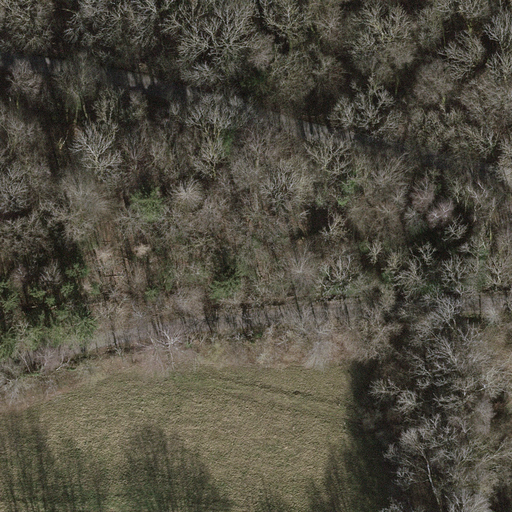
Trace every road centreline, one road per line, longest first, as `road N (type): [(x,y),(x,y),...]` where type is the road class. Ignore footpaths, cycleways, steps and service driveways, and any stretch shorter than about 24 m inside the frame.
road 1 (unclassified): [(511,178),(169,90),(0,59)]
road 2 (unclassified): [(0,367),(155,331),(511,305)]
